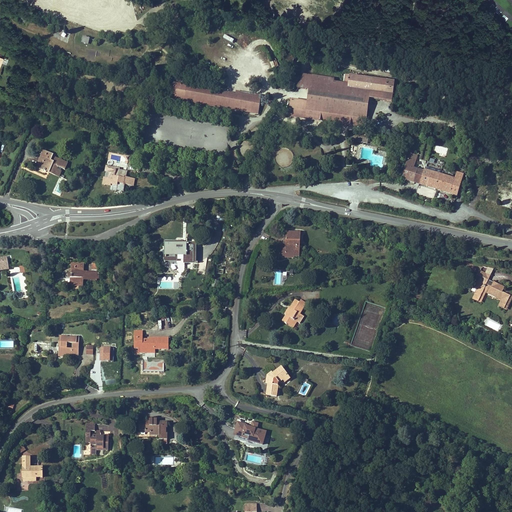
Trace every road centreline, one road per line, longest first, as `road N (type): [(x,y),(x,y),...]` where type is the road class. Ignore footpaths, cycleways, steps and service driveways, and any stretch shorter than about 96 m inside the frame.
road 1 (residential): [(221,376),(195,387),(47,403),(24,414),(0,447)]
road 2 (residential): [(221,376),(226,396),(244,407),(309,427),(281,507)]
road 3 (residential): [(277,200),(243,261),(233,353),(221,376)]
road 4 (tertiary): [(511,245),(329,208)]
road 5 (residential): [(379,115),(451,126),(480,160),(511,161)]
road 6 (track): [(511,353),(395,292)]
road 7 (unknown): [(339,55),(368,58),(352,44),(367,39),(378,53),(424,62)]
road 8 (tertiary): [(40,227),(166,202)]
road 9 (unknown): [(333,56),(365,32),(407,25),(423,0)]
